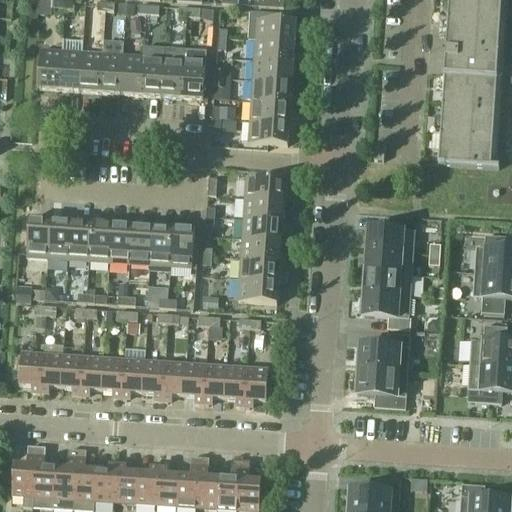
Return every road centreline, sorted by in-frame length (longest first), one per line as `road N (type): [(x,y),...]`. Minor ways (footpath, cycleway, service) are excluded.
road 1 (residential): [(197,161),(192,130),(179,124),(68,118),(51,123),(47,135),(51,187),(173,197),(195,180)]
road 2 (residential): [(318,445),(0,428)]
road 3 (residential): [(318,445),(335,169)]
road 4 (residential): [(511,460),(318,445)]
road 5 (residential): [(335,169),(345,0)]
road 6 (residential): [(418,0),(408,168)]
road 7 (residential): [(197,161),(335,169)]
